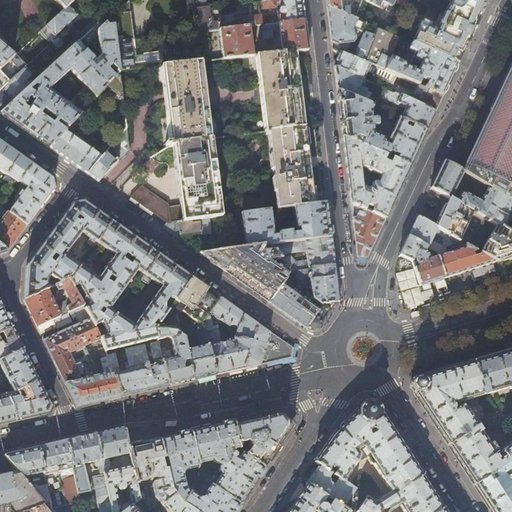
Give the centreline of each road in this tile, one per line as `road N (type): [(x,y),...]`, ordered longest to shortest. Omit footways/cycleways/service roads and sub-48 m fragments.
road 1 (residential): [(314,0),(354,294)]
road 2 (residential): [(511,3),(380,260)]
road 3 (tertiary): [(310,344),(76,178)]
road 4 (tertiary): [(70,425),(278,379)]
road 5 (residential): [(70,425),(0,274)]
road 6 (residential): [(377,373),(467,511)]
road 7 (tertiary): [(511,311),(391,344)]
